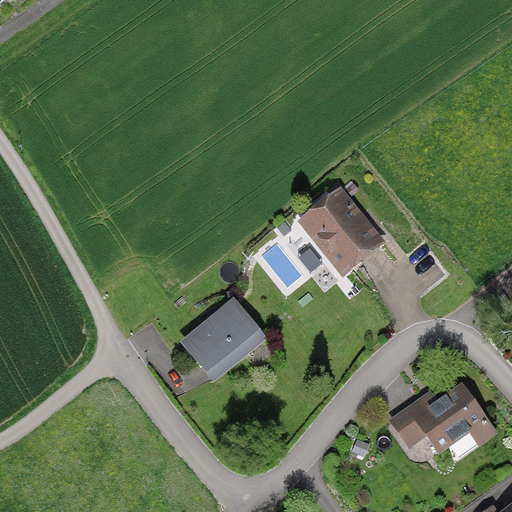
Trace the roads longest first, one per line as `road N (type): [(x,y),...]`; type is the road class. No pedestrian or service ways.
road 1 (track): [(0,140),(118,352),(0,442)]
road 2 (residential): [(511,386),(469,339),(429,332),(392,354),(299,461)]
road 3 (residential): [(299,461),(253,492),(222,484),(118,352)]
